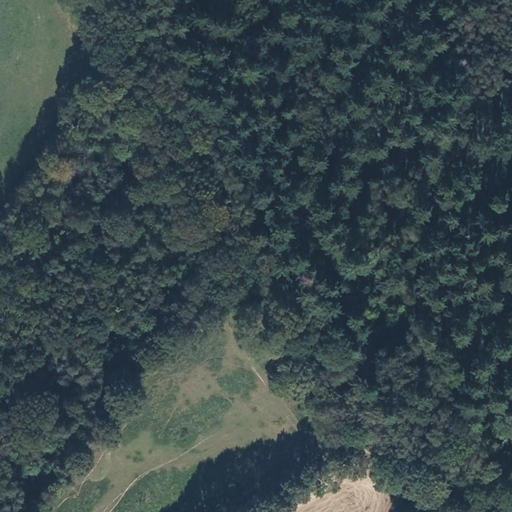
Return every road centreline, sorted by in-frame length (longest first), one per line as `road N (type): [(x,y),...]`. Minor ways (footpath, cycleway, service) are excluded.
road 1 (track): [(84,0),(362,442),(434,482),(511,489)]
road 2 (track): [(362,442),(210,511)]
